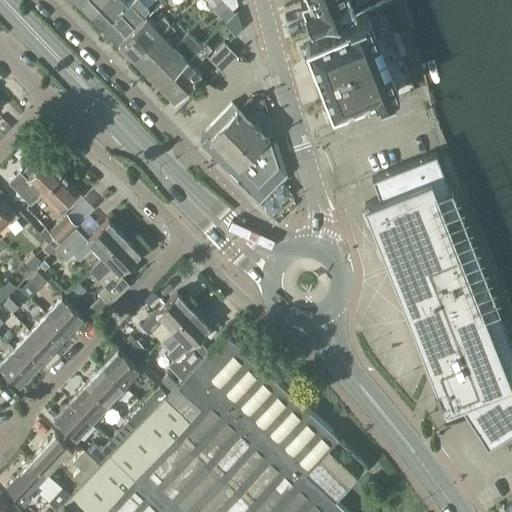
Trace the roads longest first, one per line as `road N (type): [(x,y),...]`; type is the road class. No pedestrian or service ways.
road 1 (residential): [(187,237),(0,438)]
road 2 (unclassified): [(261,0),(315,192),(314,249)]
road 3 (residential): [(171,165),(188,148),(43,0)]
road 4 (secondary): [(128,145),(271,285)]
road 5 (residential): [(49,102),(187,237)]
road 6 (secondary): [(278,262),(171,165)]
road 7 (secondary): [(459,511),(369,399)]
road 8 (secondary): [(171,165),(81,84)]
